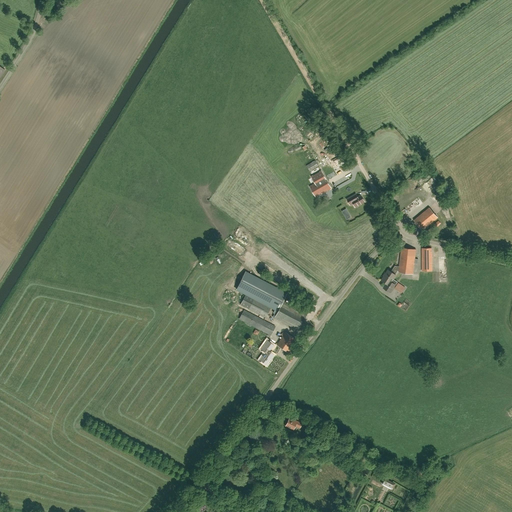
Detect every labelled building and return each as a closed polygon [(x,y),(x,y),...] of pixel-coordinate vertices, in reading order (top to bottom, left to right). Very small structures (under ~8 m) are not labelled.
[(343,163),(345,162),(341,155),(332,160),(336,167),(338,166),(337,165),(343,162),(343,163)] [(315,161),(306,166),(310,171),(318,166),(315,161)] [(320,171),(320,172),(313,176),(313,175),(312,176),(316,183),(310,186),(317,197),(318,196),(323,193),(326,191),(332,188),(330,184),(328,181),(321,170),(320,171)] [(334,172),(326,175),(332,187),(345,180),(342,173),(336,176),(334,172)] [(361,195),(357,197),(356,194),(347,199),(350,205),(353,203),(355,207),(365,201),(361,195)] [(336,199),(323,207),(326,212),(340,204),(336,199)] [(430,207),(413,220),(422,231),(438,218),(430,207)] [(340,211),(345,220),(350,218),(345,208),(340,211)] [(388,270),(382,280),(386,284),(383,288),(391,293),(398,282),(393,279),(396,275),(395,274),(398,271),(399,271),(399,272),(413,274),(415,263),(418,264),(418,259),(415,258),(416,249),(402,248),(399,266),(395,266),(391,272),(388,270)] [(422,248),(423,271),(432,271),(431,248),(422,248)] [(184,293),(191,297),(203,275),(197,271),(184,293)] [(272,317),(297,330),(306,313),(306,312),(283,300),(287,293),(246,272),(236,290),(275,310),(273,312),(275,313),(272,317)] [(405,288),(398,283),(394,289),(402,293),(405,288)] [(271,308),(246,295),(241,304),(266,317),(271,308)] [(244,310),(239,319),(269,334),(268,336),(270,337),(275,327),(244,310)] [(288,352),(296,340),(285,332),(277,345),(288,352)] [(267,350),(269,352),(274,345),(267,341),(261,349),(265,352),(267,350)] [(274,355),(269,352),(267,350),(265,352),(260,360),(266,364),(274,355)] [(289,418),(285,426),(293,430),(295,426),(299,428),(302,423),(293,419),(293,420),(289,418)] [(395,485),(384,479),(382,483),(382,485),(391,489),(393,489),(395,485)]
